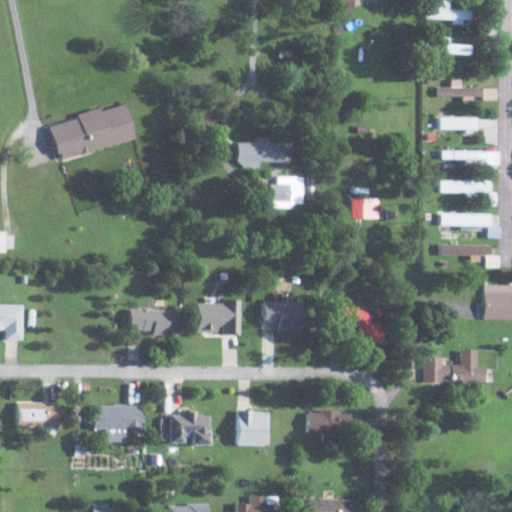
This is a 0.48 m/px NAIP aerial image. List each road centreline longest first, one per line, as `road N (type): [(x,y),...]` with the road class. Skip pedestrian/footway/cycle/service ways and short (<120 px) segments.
road 1 (residential): [(0,369),(342,376),(380,393)]
road 2 (residential): [(508,0),(510,257)]
